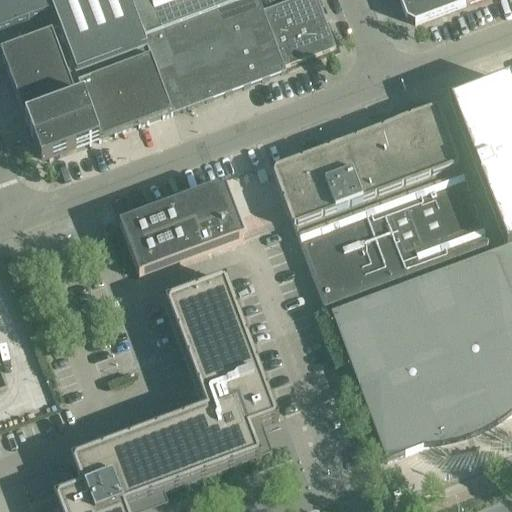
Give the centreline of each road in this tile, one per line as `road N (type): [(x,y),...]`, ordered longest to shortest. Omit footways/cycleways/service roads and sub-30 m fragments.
road 1 (unclassified): [(22,218),(387,81)]
road 2 (unclassified): [(387,81),(511,35)]
road 3 (unknown): [(337,468),(220,511)]
